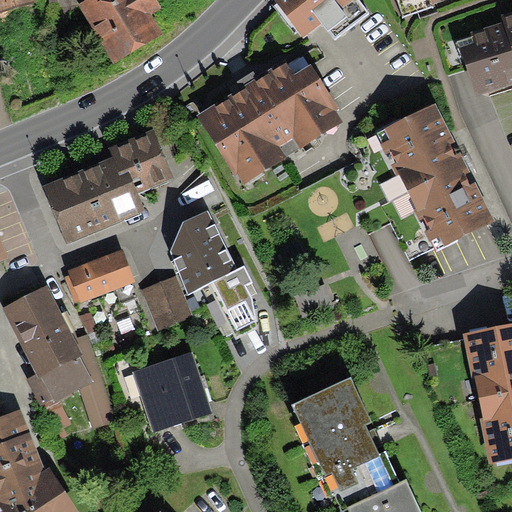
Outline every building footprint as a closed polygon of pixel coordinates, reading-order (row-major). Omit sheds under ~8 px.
[(0,0),(0,21),(37,15),(34,0),(0,0)] [(93,0),(79,8),(112,66),(159,39),(148,20),(159,13),(151,0),(93,0)] [(273,0),(303,38),(321,24),(334,40),(369,13),(358,0),(273,0)] [(433,4),(442,0),(396,0),(403,19),(434,7),(433,4)] [(511,12),(500,17),(501,22),(468,33),(470,37),(457,41),(475,98),(511,86),(511,12)] [(286,59),(197,114),(241,185),(287,156),(282,147),(295,139),(301,148),(344,121),(338,111),(342,108),(312,61),(294,72),(286,59)] [(437,104),(377,134),(435,250),(495,220),(437,104)] [(115,157),(42,187),(67,246),(145,213),(137,193),(173,179),(153,132),(112,149),(115,157)] [(207,210),(181,223),(170,250),(189,294),(210,284),(237,337),(257,326),(255,304),(245,284),(253,281),(245,266),(237,270),(207,210)] [(361,223),(336,235),(354,271),(378,259),(361,223)] [(68,269),(71,276),(64,278),(74,303),(80,301),(81,303),(133,283),(120,249),(68,269)] [(176,274),(141,289),(158,331),(194,316),(176,274)] [(324,305),(317,282),(288,292),(295,314),(324,305)] [(39,284),(0,302),(0,310),(32,372),(20,380),(50,430),(63,421),(51,404),(85,377),(69,353),(73,350),(39,284)] [(511,325),(466,334),(491,461),(511,457),(511,325)] [(192,351),(135,369),(156,430),(212,412),(192,351)] [(351,376),(291,404),(342,511),(349,509),(395,489),(365,425),(372,422),(351,376)] [(95,381),(76,386),(87,423),(106,417),(95,381)] [(71,511),(45,471),(20,410),(0,419),(0,511),(71,511)] [(395,489),(349,509),(350,511),(417,511),(404,484),(395,489)]
